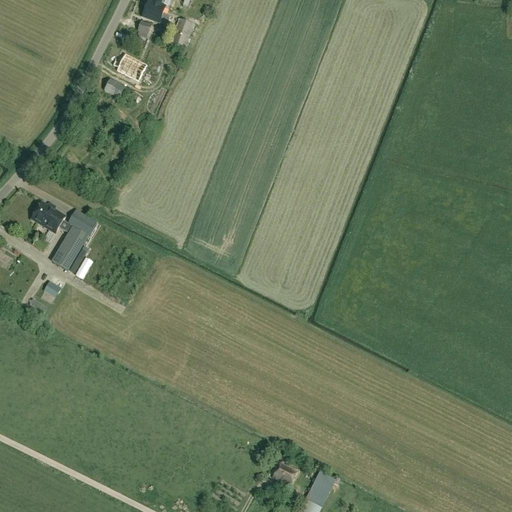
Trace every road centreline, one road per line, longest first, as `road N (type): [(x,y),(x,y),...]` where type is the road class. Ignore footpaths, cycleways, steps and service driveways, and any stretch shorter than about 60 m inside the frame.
road 1 (unclassified): [(0,193),(67,113),(123,0)]
road 2 (unknown): [(0,440),(148,511)]
